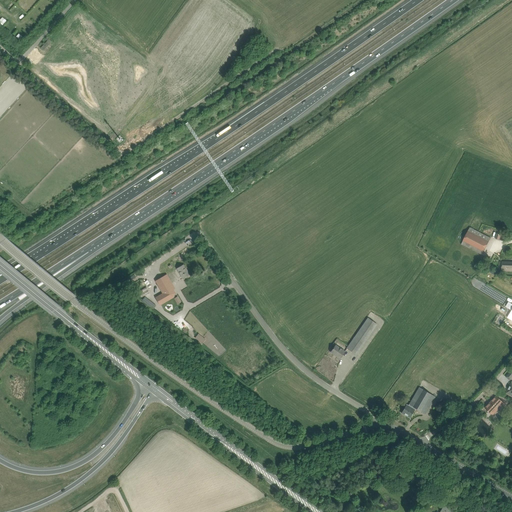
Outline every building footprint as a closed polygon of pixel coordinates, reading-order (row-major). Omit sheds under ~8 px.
[(43,50),(51,41),(49,39),(41,48),(43,50)] [(490,238),(470,227),(461,244),(482,255),(490,238)] [(511,270),(511,262),(502,262),(502,270),(511,270)] [(177,269),(183,278),(190,274),(188,271),(187,271),(183,265),(177,269)] [(164,294),(172,289),(164,277),(157,281),(164,294)] [(139,292),(142,297),(150,293),(146,287),(139,292)] [(160,304),(168,299),(164,294),(157,298),(160,304)] [(145,297),(142,301),(151,308),(153,310),(156,306),(145,297)] [(347,348),(356,355),(377,324),(368,318),(347,348)] [(197,335),(195,338),(202,343),(204,340),(197,335)] [(345,352),(336,345),(331,352),(340,359),(345,352)] [(425,414),(435,397),(420,388),(409,406),(407,404),(401,413),(410,418),(415,409),(425,414)] [(491,414),(493,415),(498,410),(500,412),(502,409),(506,405),(496,396),(485,408),(491,414)] [(445,399),(441,405),(446,408),(450,402),(445,399)] [(506,454),(510,448),(498,441),(494,446),(506,454)] [(456,511),(450,508),(451,508),(450,507),(450,508),(449,507),(450,505),(446,502),(441,510),(440,511),(441,511),(440,511),(456,511)]
